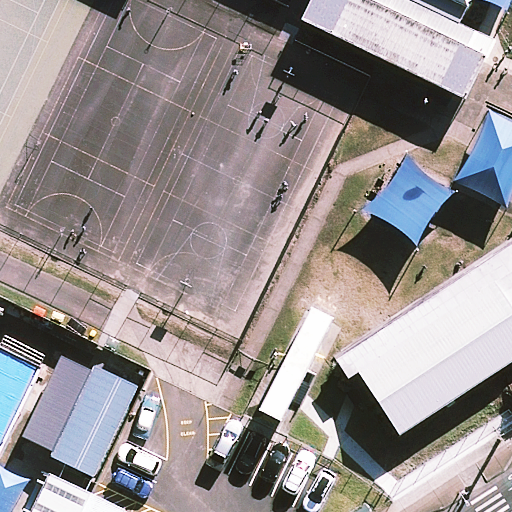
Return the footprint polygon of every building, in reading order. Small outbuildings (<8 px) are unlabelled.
[(482,64),(349,0),(313,0),(300,27),(461,106),(482,64)] [(472,0),(444,0),(467,11),(472,0)] [(511,0),(501,0),(476,53),(511,70),(511,0)] [(392,445),(511,366),(511,249),(340,361),(392,445)] [(136,389),(94,369),(51,459),(93,479),(136,389)] [(82,511),(89,499),(42,476),(24,511),(82,511)]
